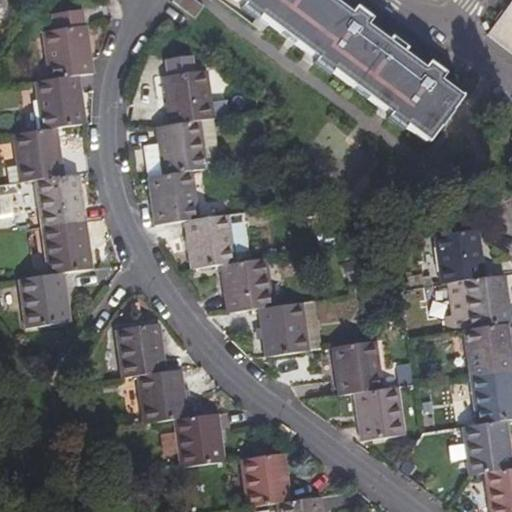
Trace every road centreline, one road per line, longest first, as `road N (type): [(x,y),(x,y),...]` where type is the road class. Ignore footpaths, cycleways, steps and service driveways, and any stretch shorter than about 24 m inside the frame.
road 1 (residential): [(413,511),(223,372),(148,264)]
road 2 (residential): [(148,264),(121,209),(105,116),(109,83),(142,0)]
road 3 (residential): [(148,264),(54,379)]
